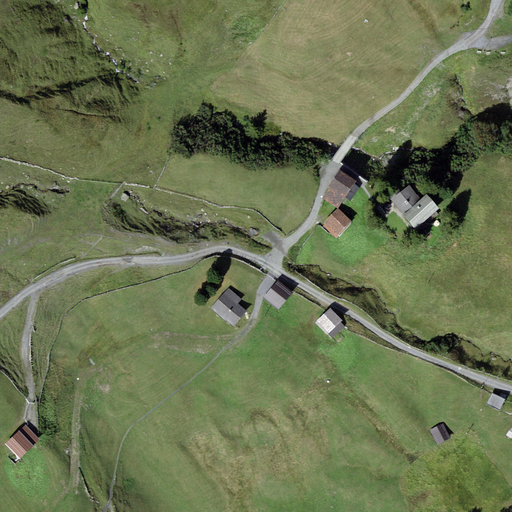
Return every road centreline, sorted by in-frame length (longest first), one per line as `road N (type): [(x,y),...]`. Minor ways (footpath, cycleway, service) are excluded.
road 1 (track): [(0,316),(72,267),(186,263),(232,250),(270,262)]
road 2 (track): [(270,262),(397,343),(511,391)]
road 3 (track): [(354,135),(431,64),(473,40),(496,0)]
road 4 (track): [(354,135),(311,220),(270,262)]
road 5 (track): [(32,422),(28,353),(43,281)]
